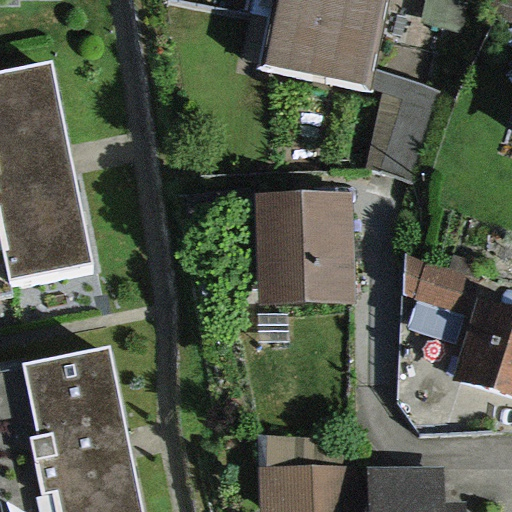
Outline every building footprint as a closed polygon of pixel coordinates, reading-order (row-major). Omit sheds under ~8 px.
[(281,0),(265,74),(369,96),(371,89),(375,66),(389,0),(281,0)] [(491,0),(426,0),(423,21),(485,33),(491,0)] [(443,94),(375,66),(371,89),(386,93),(368,165),(414,179),(443,94)] [(62,67),(0,79),(0,311),(106,290),(62,67)] [(348,190),(252,194),(257,306),(352,302),(348,190)] [(405,293),(462,310),(473,276),(408,255),(405,293)] [(511,307),(477,296),(449,380),(511,400),(511,307)] [(142,511),(112,351),(0,372),(0,511),(142,511)] [(452,470),(363,469),(272,467),(270,511),(470,511),(471,504),(451,503),(452,470)]
